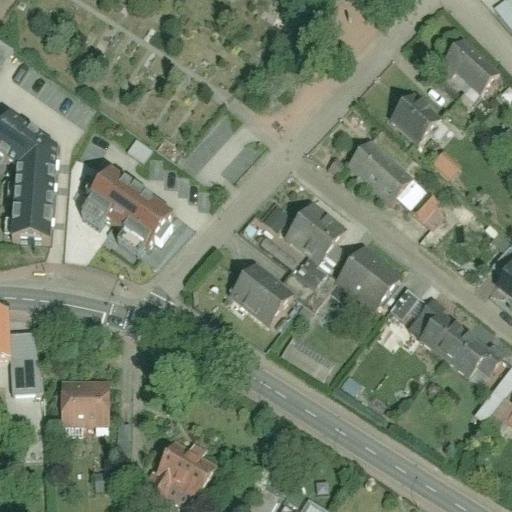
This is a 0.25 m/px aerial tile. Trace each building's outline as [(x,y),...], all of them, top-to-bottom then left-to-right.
[(511,0),(507,0),(493,12),(511,33),(511,0)] [(481,99),(502,76),(465,41),(443,64),(481,99)] [(418,146),(442,121),(415,96),(392,122),(418,146)] [(13,246),(51,249),(57,153),(11,120),(0,134),(0,158),(18,173),(13,246)] [(127,155),(143,165),(151,153),(135,143),(127,155)] [(415,180),(372,143),(348,171),(391,208),(398,200),(415,180)] [(443,154),(431,167),(449,183),(461,170),(443,154)] [(88,208),(151,252),(174,219),(111,175),(88,208)] [(415,180),(398,200),(413,212),(428,196),(430,193),(415,180)] [(428,196),(413,212),(426,224),(441,207),(428,196)] [(264,224),(278,235),(291,220),(277,208),(264,224)] [(318,268),(347,234),(316,208),(287,242),(309,261),(318,268)] [(299,269),(267,241),(262,247),(294,275),(299,269)] [(373,319),(403,283),(365,250),(334,286),(373,319)] [(318,268),(309,261),(296,276),(314,292),(315,293),(329,277),(318,268)] [(268,329),(295,297),(284,287),(258,265),(231,297),(268,329)] [(511,268),(495,289),(511,301),(511,268)] [(294,275),(284,287),(295,297),(304,304),(314,292),(296,276),(294,275)] [(403,324),(420,303),(407,293),(391,315),(403,324)] [(412,331),(424,341),(444,315),(448,311),(435,301),(412,331)] [(467,381),(490,350),(444,315),(424,341),(421,345),(467,381)] [(9,317),(0,317),(0,366),(12,366),(9,317)] [(292,341),(281,360),(323,385),(334,366),(292,341)] [(490,350),(467,381),(480,390),(507,355),(494,345),(490,350)] [(511,392),(511,372),(475,420),(485,428),(487,426),(506,401),(511,392)] [(112,431),(112,386),(63,386),(63,431),(112,431)] [(511,413),(511,405),(506,401),(487,426),(497,433),(505,423),(511,413)] [(132,427),(120,427),(120,459),(132,459),(132,427)] [(194,507),(217,470),(177,447),(155,483),(194,507)] [(112,477),(96,477),(96,494),(112,494),(112,477)] [(250,511),(273,511),(280,502),(263,492),(250,511)]
